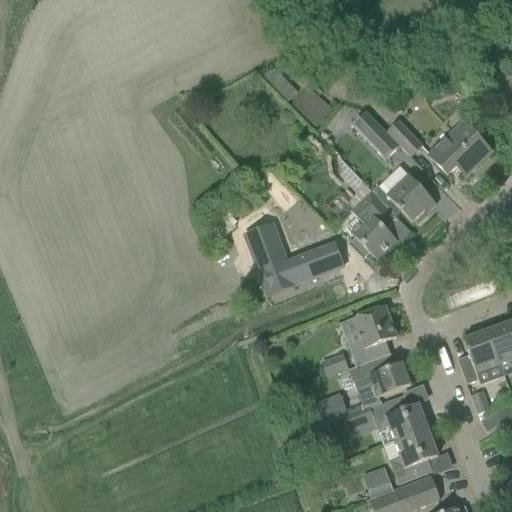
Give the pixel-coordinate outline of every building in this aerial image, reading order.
[(295,107),(317,126),(331,111),(309,91),(295,107)] [(399,148),(386,136),(365,114),(351,128),(384,162),(399,148)] [(398,124),(386,136),(399,148),(410,160),(422,148),(398,124)] [(460,174),(465,179),(491,154),(463,125),(428,159),(433,164),(444,175),(456,164),(463,171),(460,174)] [(376,189),(371,194),(381,205),(395,219),(401,214),(412,225),(429,208),(431,211),(436,207),(422,193),(408,178),(386,199),(376,189)] [(381,205),(371,194),(354,211),(360,216),(356,220),(361,226),(350,237),(353,240),(347,247),(362,263),(363,262),(369,256),(377,264),(397,244),(383,230),(395,219),(381,205)] [(344,341),(355,370),(356,371),(386,360),(391,358),(386,345),(396,340),(385,309),(352,321),(358,336),(344,341)] [(511,334),(509,326),(486,334),(499,367),(500,366),(511,361),(511,334)] [(499,367),(486,334),(463,343),(469,358),(457,362),(467,387),(479,383),(481,388),(504,379),(500,366),(499,367)] [(356,371),(355,370),(348,373),(363,411),(380,404),(379,400),(392,395),(410,388),(402,366),(390,370),(386,360),(356,371)] [(471,398),(478,417),(490,413),(483,394),(471,398)] [(390,432),(395,445),(427,433),(418,407),(408,411),(404,399),(385,406),(370,412),(370,410),(342,420),(350,443),(377,432),(379,436),(390,432)] [(511,405),(496,415),(503,426),(511,420),(511,405)] [(502,431),(511,446),(511,444),(511,430),(509,426),(502,431)] [(427,433),(395,445),(400,459),(389,463),(398,487),(413,481),(432,474),(428,463),(437,459),(427,433)] [(394,494),(400,511),(413,511),(440,502),(431,480),(394,494)] [(366,490),(370,502),(393,493),(389,482),(366,490)]
